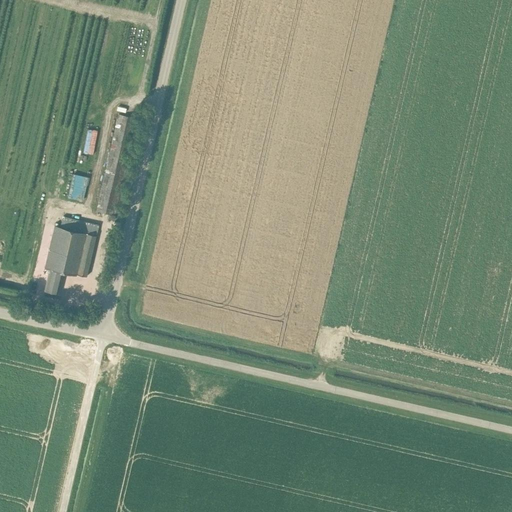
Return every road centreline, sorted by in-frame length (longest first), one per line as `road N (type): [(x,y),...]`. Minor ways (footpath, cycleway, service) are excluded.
road 1 (unclassified): [(511,430),(102,336)]
road 2 (unclassified): [(102,336),(180,0)]
road 3 (track): [(115,283),(332,332),(319,386)]
road 4 (track): [(62,511),(102,336)]
